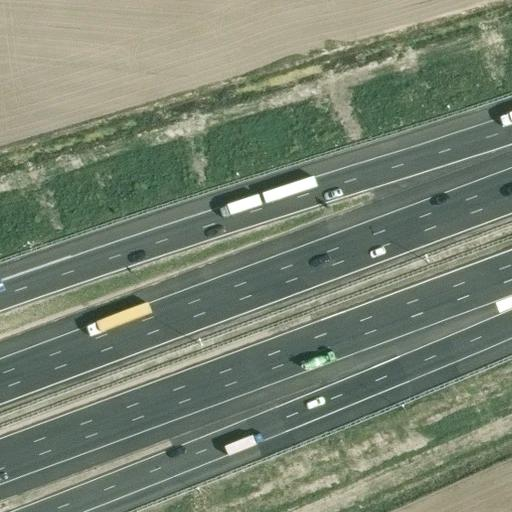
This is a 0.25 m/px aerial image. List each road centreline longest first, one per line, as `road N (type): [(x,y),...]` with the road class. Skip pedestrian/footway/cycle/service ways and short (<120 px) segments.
road 1 (motorway): [(511,190),(0,381)]
road 2 (motorway): [(0,461),(511,273)]
road 3 (motorway): [(511,130),(0,298)]
road 4 (motorway): [(50,511),(511,324)]
